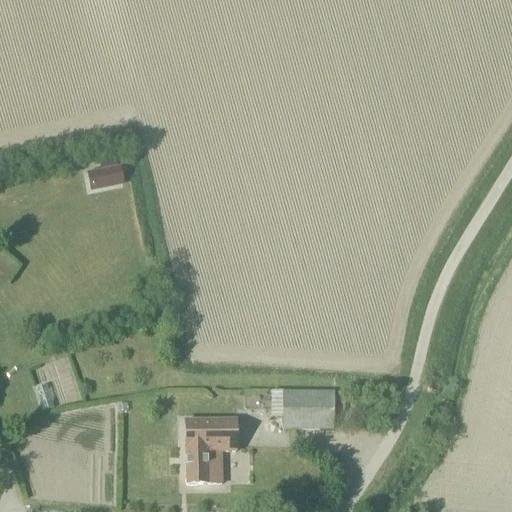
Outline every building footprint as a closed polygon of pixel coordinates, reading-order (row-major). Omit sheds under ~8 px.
[(114,155),(99,159),(101,168),(116,165),(114,155)] [(119,167),(101,171),(105,191),(123,187),(119,167)] [(73,355),(30,366),(42,408),(84,397),(73,355)] [(330,430),(330,395),(281,395),(281,430),(330,430)] [(344,413),(344,399),(335,399),(335,413),(344,413)] [(233,455),(234,425),(185,424),(185,489),(220,489),(220,455),(233,455)]
